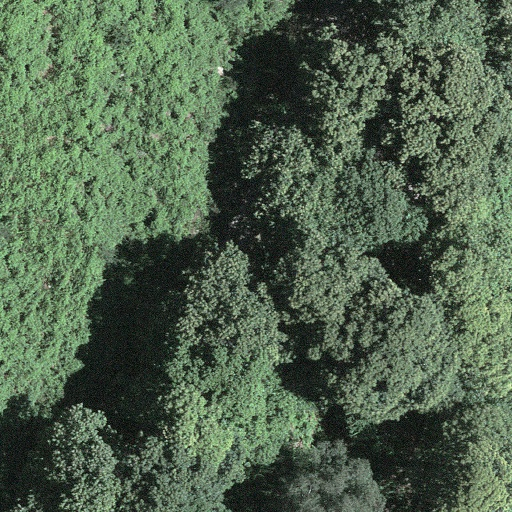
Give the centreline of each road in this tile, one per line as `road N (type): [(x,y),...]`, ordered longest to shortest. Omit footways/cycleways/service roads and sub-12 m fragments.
road 1 (track): [(338,0),(319,63),(255,191),(127,511)]
road 2 (track): [(459,511),(405,170),(415,0)]
